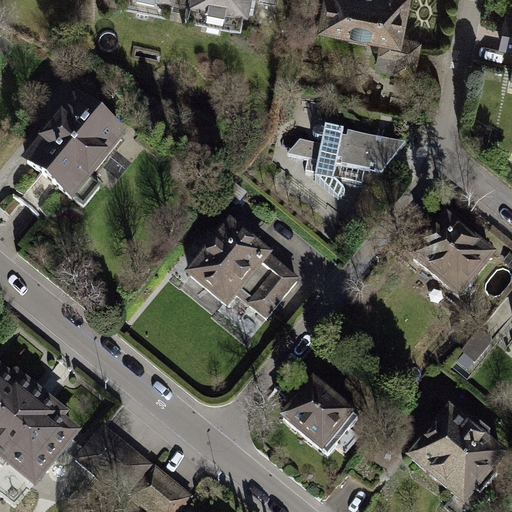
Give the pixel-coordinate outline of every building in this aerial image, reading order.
[(121,0),(169,10),(171,0),(121,0)] [(186,0),(184,13),(239,24),(243,8),(247,9),(248,0),(186,0)] [(398,37),(405,0),(325,0),(321,24),(349,29),(347,36),(367,39),(368,33),(382,35),(376,67),(413,74),(420,41),(398,37)] [(511,12),(506,11),(499,44),(511,46),(511,68),(510,81),(511,81),(511,12)] [(121,138),(77,102),(55,129),(48,123),(39,135),(46,140),(27,163),(83,208),(99,188),(87,179),(121,138)] [(405,146),(320,130),(317,130),(314,132),(313,135),(313,138),(315,141),(318,142),(321,142),(321,147),(300,142),(287,159),(306,163),(304,174),(315,176),(314,182),(337,199),(340,200),(342,199),(344,197),(344,194),(342,192),(340,190),(333,185),(334,179),(362,186),(364,174),(381,177),(405,146)] [(480,236),(452,213),(413,260),(458,297),(468,290),(474,278),(491,258),(474,244),(480,236)] [(261,236),(239,218),(218,244),(214,241),(200,258),(202,260),(190,275),(227,305),(235,295),(265,319),(296,281),(252,246),(261,236)] [(491,342),(477,331),(461,352),(475,363),(491,342)] [(62,451),(71,440),(74,436),(46,413),(50,408),(28,391),(24,396),(0,376),(0,494),(16,507),(62,451)] [(313,383),(283,419),(327,455),(357,419),(313,383)] [(450,414),(412,461),(464,502),(474,490),(480,495),(497,475),(491,471),(502,457),(484,442),(490,435),(449,402),(443,409),(450,414)] [(71,440),(62,451),(103,484),(108,479),(132,498),(156,470),(103,427),(84,450),(71,440)] [(179,511),(191,498),(156,470),(132,498),(148,511),(179,511)]
